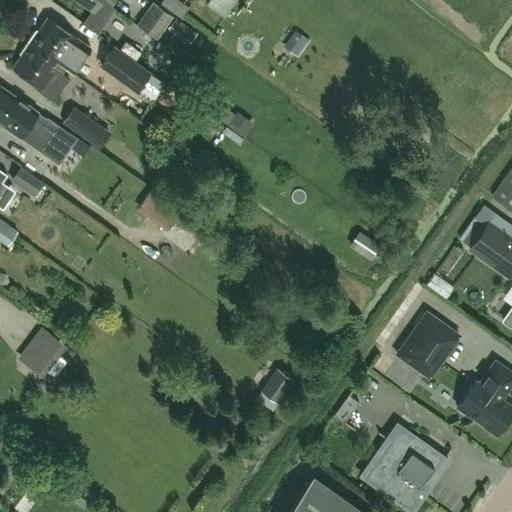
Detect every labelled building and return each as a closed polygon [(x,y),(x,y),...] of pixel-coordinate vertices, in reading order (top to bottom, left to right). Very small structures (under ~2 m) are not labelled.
[(102,0),(111,6),(115,0),(81,0),(94,9),(99,0),(102,0)] [(172,15),(153,2),(137,25),(155,38),(172,15)] [(28,40),(55,60),(55,59),(73,72),(91,46),(48,17),(39,30),(34,31),(28,40)] [(195,32),(175,18),(167,29),(188,43),(195,32)] [(294,29),(283,47),(297,57),(309,40),(294,29)] [(52,65),(55,60),(28,40),(21,50),(22,54),(13,67),(31,80),(29,83),(53,100),(69,77),(52,65)] [(136,90),(149,72),(113,47),(101,65),(136,90)] [(0,85),(0,121),(20,136),(38,111),(1,85),(0,85)] [(109,133),(72,107),(62,121),(100,147),(109,133)] [(25,135),(53,160),(73,139),(45,113),(25,135)] [(13,177),(12,178),(34,194),(42,182),(20,167),(13,177)] [(511,184),(500,201),(511,209),(511,184)] [(149,192),(136,210),(167,232),(180,213),(149,192)] [(474,216),(459,237),(471,246),(486,224),(474,216)] [(17,231),(0,219),(0,239),(7,245),(17,231)] [(511,270),(511,239),(488,222),(486,224),(471,246),(469,248),(508,276),(511,270)] [(350,246),(371,259),(380,244),(360,231),(350,246)] [(459,334),(426,311),(396,353),(429,376),(459,334)] [(70,348),(46,326),(21,353),(45,376),(70,348)] [(475,380),(457,406),(496,434),(511,410),(511,406),(505,401),(500,402),(499,397),(500,397),(503,393),(505,394),(511,383),(511,371),(495,360),(479,382),(475,380)] [(260,392),(277,405),(294,381),(276,368),(260,392)] [(352,391),(351,390),(334,415),(354,429),(355,428),(345,421),(359,402),(349,395),(352,391)] [(387,437),(378,431),(378,432),(390,441),(359,484),(360,485),(364,478),(411,511),(410,511),(411,511),(431,485),(425,480),(433,468),(435,470),(451,449),(450,448),(444,456),(397,422),(387,437)] [(365,511),(312,474),(284,511),(365,511)]
